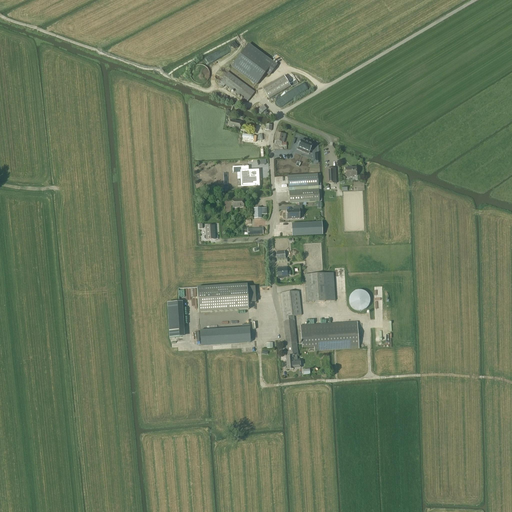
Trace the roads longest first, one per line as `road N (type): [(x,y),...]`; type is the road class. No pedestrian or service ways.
road 1 (unclassified): [(273,290),(269,143),(280,115),(475,0)]
road 2 (track): [(511,383),(442,375),(265,387),(258,348)]
